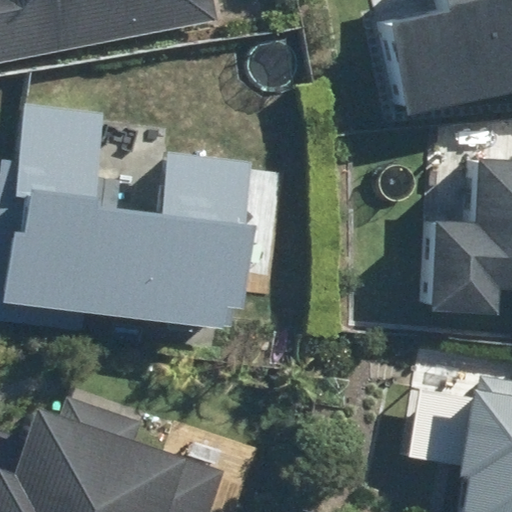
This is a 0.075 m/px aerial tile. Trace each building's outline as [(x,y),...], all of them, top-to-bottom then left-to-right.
[(0,0),(0,56),(212,18),(208,0),(0,0)] [(511,0),(418,0),(373,11),(398,109),(511,80),(511,0)] [(102,108),(9,100),(0,210),(0,297),(234,317),(248,155),(163,148),(158,204),(94,198),(102,108)] [(465,216),(423,215),(421,306),(489,307),(490,286),(511,286),(511,153),(467,153),(465,216)] [(398,458),(462,468),(454,511),(511,511),(511,390),(412,374),(398,458)] [(0,460),(0,511),(203,511),(218,466),(133,438),(140,418),(59,390),(52,409),(31,402),(10,464),(0,460)]
